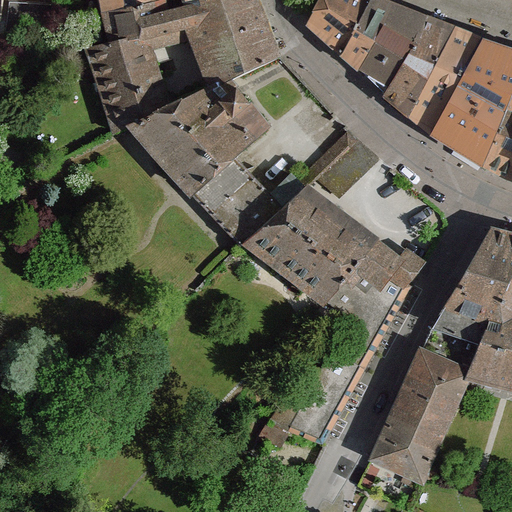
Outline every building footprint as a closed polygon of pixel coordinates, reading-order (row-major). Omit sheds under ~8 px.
[(54,3),(9,0),(6,32),(51,24),(54,3)] [(169,106),(151,47),(191,36),(210,86),(230,78),(278,55),(257,0),(161,0),(103,14),(111,41),(87,48),(114,133),(132,125),(169,106)] [(101,0),(103,14),(161,0),(101,0)] [(323,0),(310,26),(336,48),(358,69),(377,40),(356,30),(370,0),(323,0)] [(406,56),(425,17),(381,0),(370,0),(356,30),(377,40),(406,56)] [(455,28),(425,17),(406,56),(432,69),(455,28)] [(455,28),(432,69),(408,114),(431,131),(456,86),(483,39),(455,28)] [(511,49),(507,48),(483,39),(456,86),(509,109),(511,102),(511,49)] [(385,94),(406,56),(377,40),(358,69),(385,94)] [(408,114),(432,69),(406,56),(385,94),(408,114)] [(243,246),(246,242),(308,185),(315,177),(341,152),(335,144),(297,181),(291,174),(271,194),(234,156),(269,127),(230,78),(210,86),(169,106),(132,125),(165,161),(159,165),(180,189),(186,184),(243,246)] [(509,109),(456,86),(431,131),(484,165),(509,109)] [(511,109),(509,109),(484,165),(511,178),(511,109)] [(378,157),(355,137),(341,152),(315,177),(338,197),(378,157)] [(246,242),(355,322),(366,307),(359,301),(376,280),(383,285),(392,274),(403,281),(419,262),(404,252),(399,258),(308,185),(246,242)] [(511,233),(493,228),(457,286),(500,301),(511,275),(511,233)] [(412,285),(403,281),(392,274),(383,285),(376,280),(359,301),(366,307),(355,322),(336,346),(289,431),(323,446),(412,285)] [(511,275),(500,301),(480,342),(470,380),(511,391),(511,275)] [(480,342),(500,301),(457,286),(433,324),(480,342)] [(480,342),(433,324),(372,457),(422,481),(425,483),(470,380),(480,342)] [(286,434),(267,424),(262,433),(280,444),(286,434)]
